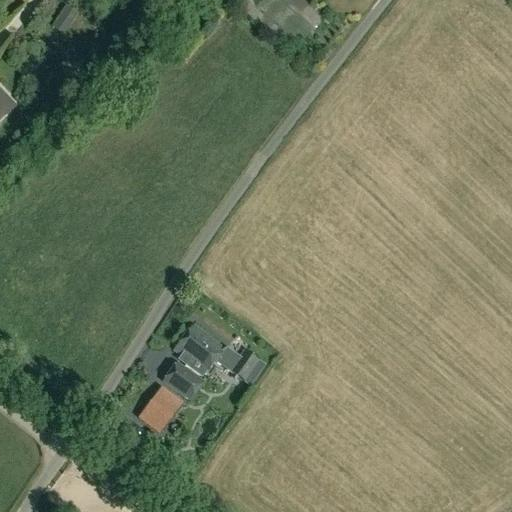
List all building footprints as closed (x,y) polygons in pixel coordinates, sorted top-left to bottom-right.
[(77,14),(65,6),(52,27),(64,35),(77,14)] [(57,67),(68,56),(63,50),(51,62),(57,67)] [(0,119),(12,108),(0,96),(0,119)] [(224,351),(192,327),(173,352),(181,358),(177,364),(202,379),(213,361),(217,363),(216,365),(249,387),(262,367),(242,354),(238,359),(225,350),(224,351)] [(175,364),(164,379),(187,397),(199,382),(175,364)] [(159,391),(138,419),(152,430),(173,402),(159,391)]
